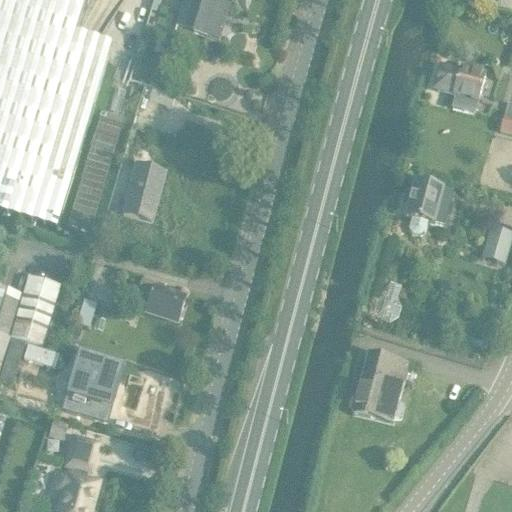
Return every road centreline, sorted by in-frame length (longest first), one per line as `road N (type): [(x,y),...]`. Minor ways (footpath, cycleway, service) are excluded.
road 1 (unclassified): [(177,511),(315,0)]
road 2 (primary): [(268,408),(380,0)]
road 3 (unclassified): [(400,511),(472,421),(511,352)]
